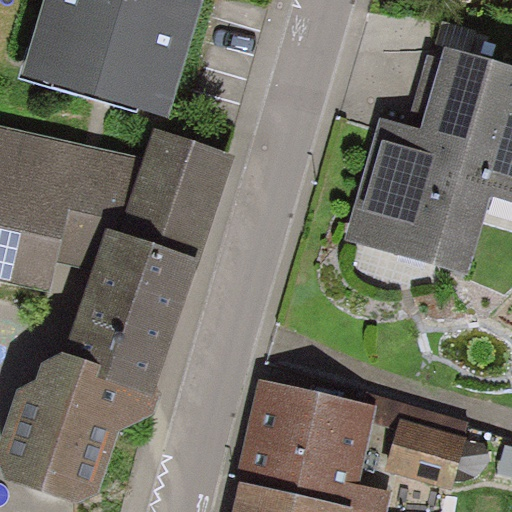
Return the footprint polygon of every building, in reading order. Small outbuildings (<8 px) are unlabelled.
[(194,0),(56,0),(35,69),(161,108),(174,65),(188,20),(194,0)] [(394,134),(388,152),(486,182),(511,189),(511,78),(455,61),(428,145),(394,134)] [(85,147),(0,127),(0,275),(53,287),(61,251),(85,147)] [(151,164),(85,147),(61,251),(101,261),(72,359),(51,369),(44,384),(26,396),(3,460),(13,477),(79,499),(97,487),(120,426),(158,404),(155,387),(231,159),(161,136),(151,164)] [(486,182),(388,152),(364,232),(461,262),(486,182)] [(267,394),(246,488),(347,510),(358,511),(384,511),(389,493),(349,485),(364,415),(267,394)] [(464,441),(404,426),(394,468),(454,483),(464,441)] [(246,488),(240,511),(346,511),(347,510),(246,488)]
